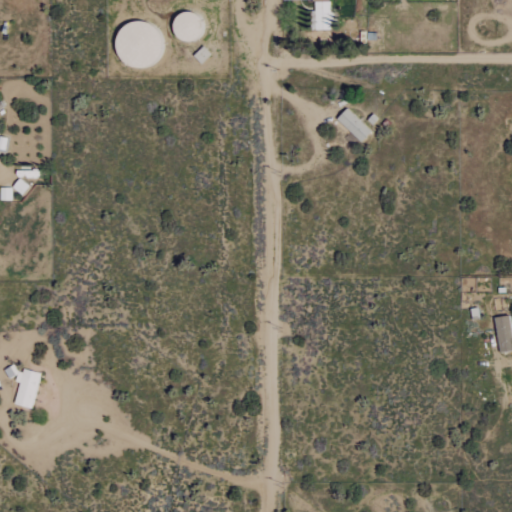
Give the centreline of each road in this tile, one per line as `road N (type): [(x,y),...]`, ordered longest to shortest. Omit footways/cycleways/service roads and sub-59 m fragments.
road 1 (residential): [(268,511),(268,0)]
road 2 (track): [(268,484),(210,472),(60,410),(50,433),(27,445),(0,425)]
road 3 (residential): [(269,61),(511,57)]
road 4 (track): [(269,89),(306,111),(316,147),(307,166),(269,167)]
